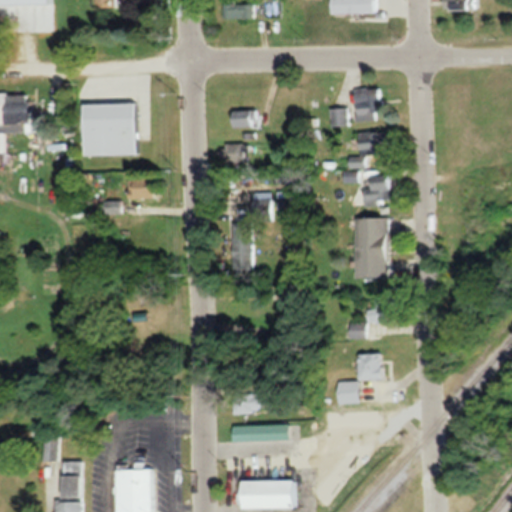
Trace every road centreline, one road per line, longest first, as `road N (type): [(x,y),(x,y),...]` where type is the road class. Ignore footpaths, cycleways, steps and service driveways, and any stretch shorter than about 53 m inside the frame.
road 1 (residential): [(416,0),(436,511)]
road 2 (residential): [(187,0),(205,511)]
road 3 (residential): [(511,53),(0,69)]
